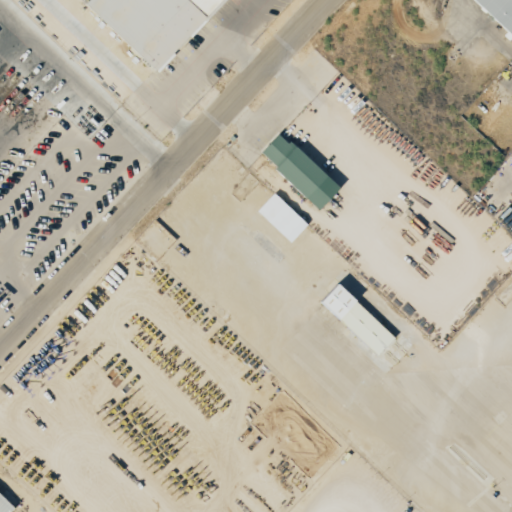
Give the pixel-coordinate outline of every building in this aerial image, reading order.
[(220,0),(86,0),(82,4),(155,71),(220,0)] [(511,0),(471,0),(511,37),(511,0)] [(335,188),(276,132),(256,153),(315,209),(335,188)] [(254,211),(288,242),(305,224),(271,193),(254,211)] [(316,301),(375,356),(392,338),(333,283),(316,301)] [(0,511),(7,511),(12,508),(0,496),(0,511)]
